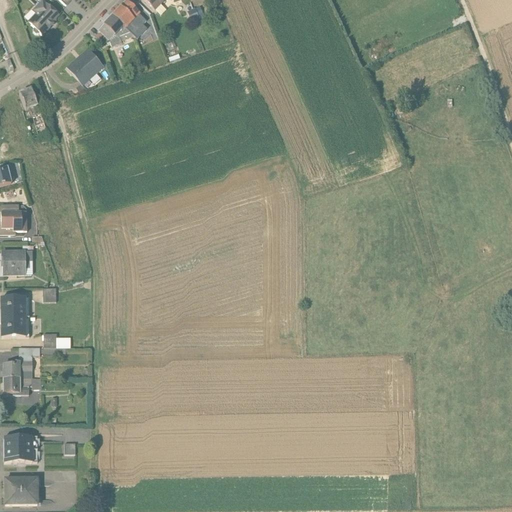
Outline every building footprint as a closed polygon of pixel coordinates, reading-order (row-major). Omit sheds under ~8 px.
[(56,0),(65,8),(73,0),(72,0),(56,0)] [(141,0),(160,18),(165,12),(160,7),(166,0),(141,0)] [(58,18),(42,2),(32,12),(35,15),(27,24),(33,30),(33,34),(35,36),(37,36),(39,35),(42,38),(55,24),(55,21),(58,18)] [(111,17),(125,31),(139,15),(126,2),(111,17)] [(190,20),(204,17),(202,8),(188,11),(190,20)] [(121,43),(133,39),(111,17),(97,33),(98,35),(94,39),(101,46),(107,43),(108,42),(112,51),(122,47),(121,43)] [(76,90),(78,94),(84,90),(82,88),(89,82),(93,86),(100,81),(96,76),(102,70),(87,53),(67,70),(81,87),(76,90)] [(7,74),(12,72),(13,71),(8,62),(3,63),(1,64),(0,64),(0,69),(5,68),(7,74)] [(38,143),(47,140),(39,115),(35,103),(41,101),(36,89),(30,91),(18,96),(25,113),(29,111),(31,118),(30,118),(38,143)] [(0,188),(11,186),(7,170),(0,171),(0,188)] [(22,207),(0,208),(0,215),(0,214),(0,228),(0,229),(0,228),(0,238),(14,238),(14,235),(21,235),(21,234),(26,234),(25,210),(23,207),(22,207)] [(0,254),(0,255),(0,269),(1,269),(2,279),(24,279),(24,278),(31,277),(31,254),(24,254),(0,254)] [(42,291),(42,305),(55,305),(55,291),(42,291)] [(0,320),(28,321),(28,300),(0,300),(0,320)] [(0,320),(0,340),(28,340),(28,321),(0,320)] [(56,337),(42,337),(43,351),(69,351),(69,341),(56,341),(56,337)] [(65,356),(64,351),(18,351),(17,364),(11,364),(11,367),(3,367),(3,381),(31,381),(31,359),(39,359),(39,356),(65,356)] [(3,381),(3,395),(13,395),(13,398),(28,398),(28,392),(40,392),(40,381),(3,381)] [(3,462),(3,466),(36,465),(35,440),(3,440),(3,444),(2,444),(3,462)] [(76,456),(76,445),(65,446),(65,456),(76,456)] [(4,482),(4,507),(37,507),(37,481),(4,482)]
